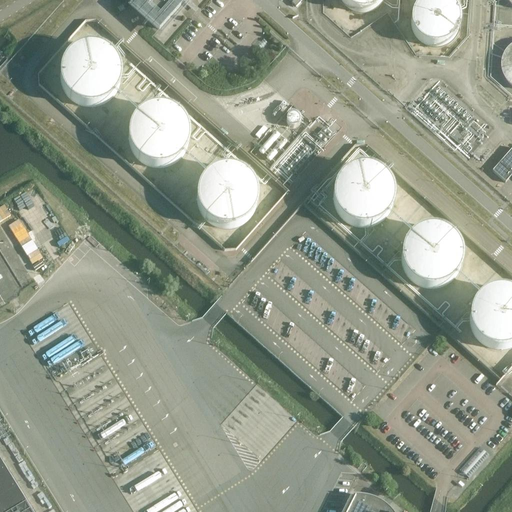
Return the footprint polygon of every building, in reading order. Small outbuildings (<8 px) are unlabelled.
[(185,0),(144,0),(136,10),(159,30),(185,0)] [(339,0),(341,2),(344,6),(348,9),(352,11),(357,13),(362,13),(366,13),(371,11),(375,9),(379,6),(382,2),(383,0),(339,0)] [(459,27),(459,22),(459,17),(458,13),(455,9),(452,5),(449,2),(444,0),(424,0),(421,2),(418,5),(414,9),(412,13),(411,17),(410,22),(411,27),(412,32),(414,36),(418,40),(421,43),(425,45),(430,46),(435,47),(440,46),(444,45),(449,43),(452,40),(455,36),(458,32),(459,27)] [(84,107),(88,107),(93,107),(98,107),(102,105),(107,103),(111,100),(114,96),(117,93),(119,88),(120,84),(121,79),(121,74),(121,70),(119,65),(117,61),(114,57),(111,53),(107,50),(103,48),(99,46),(94,45),(89,45),(84,46),(80,47),(75,49),(71,51),(68,54),(65,58),(62,62),(60,67),(59,71),(59,76),(59,81),(60,85),(62,90),(64,94),(67,98),(71,101),(75,104),(79,106),(84,107)] [(511,47),(510,49),(507,53),(504,57),(503,62),(503,67),(503,71),(504,76),(507,80),(510,84),(511,85),(511,47)] [(153,166),(157,167),(162,166),(167,165),(171,163),(175,161),(179,157),(182,154),(185,150),(187,145),(188,140),(188,136),(188,131),(186,126),(185,122),(182,118),(179,114),(175,111),(171,108),(166,106),(162,105),(157,105),(152,105),(147,107),(143,108),(139,111),(135,114),(132,118),(130,122),(128,126),(127,131),(126,136),(127,141),(128,145),(130,150),(132,154),(135,158),(139,161),(143,163),(148,165),(153,166)] [(511,175),(511,149),(499,164),(511,176),(511,175)] [(499,164),(492,172),(505,183),(511,176),(499,164)] [(392,202),(392,197),(392,191),(390,185),(387,180),(384,175),(379,172),(374,169),(369,167),(363,166),(357,166),(351,168),(346,170),(341,173),(337,178),(334,183),(332,188),(331,194),(331,200),(332,205),(334,211),(337,216),(341,220),(346,223),(351,226),(357,227),(363,227),(369,227),(374,225),(379,222),(384,218),(387,213),(390,208),(392,202)] [(222,228),(227,228),(231,228),(236,227),(240,225),(244,223),(248,220),(251,217),(253,213),(255,209),(257,204),(257,200),(257,195),(257,191),(255,186),(253,182),(251,178),(247,175),(244,172),(240,170),(235,168),(231,167),(226,167),(222,167),(217,168),(213,170),(209,172),(205,175),(202,179),(200,182),(198,187),(196,191),(196,196),(196,200),(197,205),(198,209),(200,213),(203,217),(206,220),(209,223),(213,225),(218,227),(222,228)] [(460,264),(461,258),(460,253),(459,247),(456,242),(453,238),(449,234),(444,231),(439,229),(433,228),(427,228),(422,229),(417,231),(412,234),(408,238),(404,242),(402,247),(400,253),(400,258),(400,264),(402,269),(404,274),(408,279),(412,283),(417,286),(422,288),(427,289),(433,289),(439,288),(444,286),(449,283),(453,279),(456,274),(459,269),(460,264)] [(487,348),(492,349),(496,349),(501,349),(505,349),(510,347),(511,346),(511,292),(509,291),(504,289),(500,289),(495,289),(491,290),(487,291),(482,293),(479,296),(475,299),(473,302),(470,306),(469,311),(468,315),(468,320),(468,324),(469,329),(471,333),(473,337),(476,340),(480,343),(483,346),(487,348)] [(460,471),(469,479),(489,456),(480,448),(460,471)] [(0,511),(28,511),(0,465),(0,511)] [(353,497),(345,511),(390,511),(378,502),(374,500),(359,497),(353,497)]
